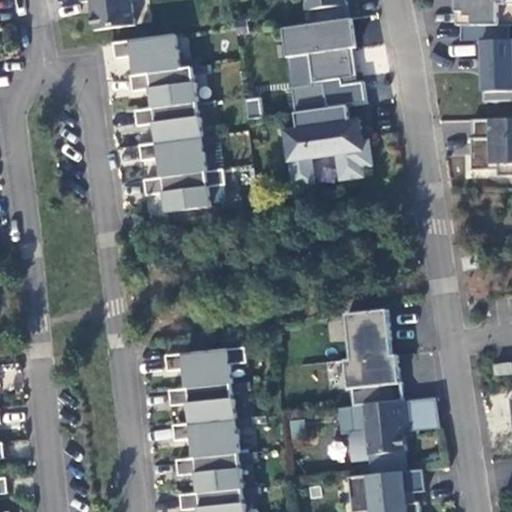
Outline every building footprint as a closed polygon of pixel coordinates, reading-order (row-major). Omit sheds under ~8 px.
[(82,0),(83,5),(92,4),(96,33),(137,28),(133,0),(82,0)] [(349,7),(348,0),(307,0),(310,13),(349,7)] [(511,0),(463,0),(464,7),(458,7),(459,29),(511,27),(511,0)] [(349,22),(282,30),(297,115),(308,114),(330,111),(326,85),(357,81),(349,22)] [(178,37),(116,45),(118,61),(136,58),(139,78),(184,72),(182,52),(180,53),(178,37)] [(511,45),(466,47),(467,67),(479,66),(480,92),(505,92),(506,82),(511,81),(511,45)] [(139,78),(133,79),(135,94),(154,91),(156,111),(200,105),(201,105),(199,85),(197,86),(195,70),(184,72),(139,78)] [(156,111),(138,113),(140,129),(158,126),(161,146),(205,140),(206,139),(203,120),(202,120),(200,105),(156,111)] [(288,133),(296,189),(318,186),(314,160),(340,157),(343,182),(366,179),(365,169),(375,167),(372,143),(366,143),(363,127),(354,129),(353,124),(351,108),(330,111),(308,114),(311,130),(299,132),(288,133)] [(299,132),(311,130),(308,114),(297,115),(299,132)] [(511,121),(475,122),(475,141),(474,141),(475,173),(491,172),(494,167),(501,167),(501,178),(511,178),(511,121)] [(161,146),(143,148),(145,163),(163,161),(165,180),(211,174),(208,155),(207,155),(205,140),(161,146)] [(165,180),(147,183),(149,198),(167,195),(170,215),(215,209),(213,189),(228,187),(226,172),(211,174),(165,180)] [(390,312),(349,316),(354,362),(349,363),(351,391),(354,390),(356,409),(406,404),(404,384),(402,384),(400,357),(395,357),(390,312)] [(234,386),(236,386),(234,366),(249,365),(248,350),(169,358),(170,373),(188,371),(190,391),(234,386)] [(511,366),(495,367),(497,380),(511,378),(511,366)] [(192,406),(194,425),(238,421),(239,421),(237,401),(236,402),(234,386),(190,391),(172,392),(174,408),(192,406)] [(373,457),(393,455),(409,454),(407,434),(406,423),(412,422),(411,403),(406,404),(367,408),(356,409),(342,410),(345,437),(352,436),(355,464),(374,462),(373,457)] [(195,441),(197,460),(242,456),(243,456),(241,436),(240,436),(238,421),(194,425),(176,427),(177,443),(195,441)] [(199,476),(201,495),(245,491),(246,490),(244,471),(243,471),(242,456),(197,460),(179,462),(181,478),(199,476)] [(428,494),(426,472),(351,480),(354,511),(422,511),(422,504),(409,506),(408,496),(428,494)] [(0,496),(10,495),(9,480),(0,480),(0,496)] [(188,511),(203,511),(202,511),(248,511),(248,506),(247,506),(245,491),(201,495),(183,497),(184,511),(188,511)]
